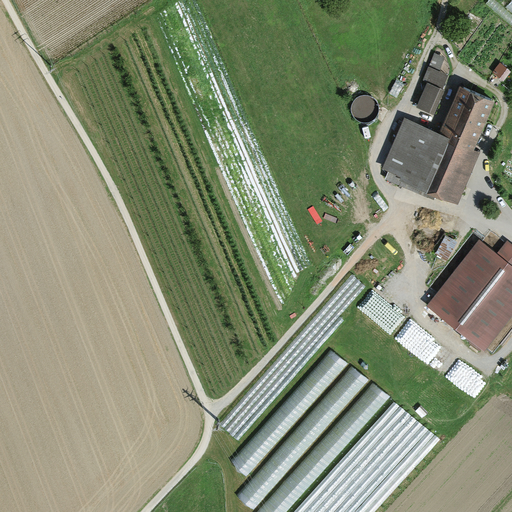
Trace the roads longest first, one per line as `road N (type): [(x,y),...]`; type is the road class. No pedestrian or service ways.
road 1 (track): [(149,511),(188,470),(208,429),(202,397),(114,191),(5,0)]
road 2 (unknown): [(400,187),(432,306),(492,360),(511,347)]
